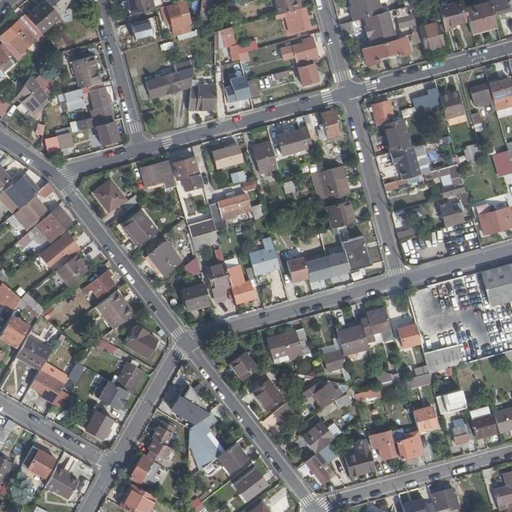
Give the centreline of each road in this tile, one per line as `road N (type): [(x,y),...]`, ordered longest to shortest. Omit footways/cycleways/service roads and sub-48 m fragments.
road 1 (residential): [(185,340),(398,282)]
road 2 (residential): [(140,150),(348,93)]
road 3 (residential): [(313,507),(185,340)]
road 4 (residential): [(185,340),(54,177)]
road 5 (residential): [(313,507),(511,452)]
road 6 (residential): [(348,93),(398,282)]
road 7 (residential): [(348,93),(511,48)]
road 8 (residential): [(99,0),(140,150)]
road 9 (residential): [(111,468),(185,340)]
road 10 (residential): [(111,468),(0,405)]
